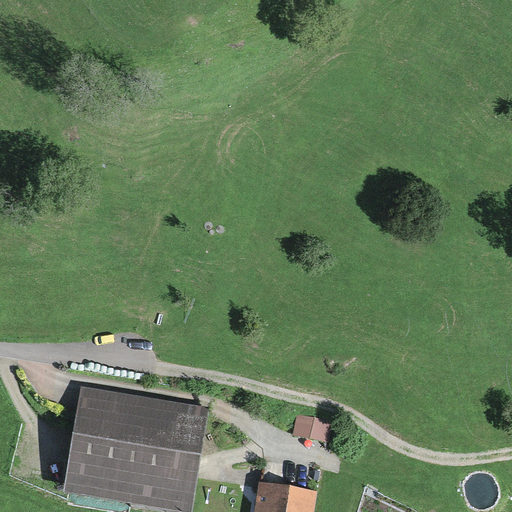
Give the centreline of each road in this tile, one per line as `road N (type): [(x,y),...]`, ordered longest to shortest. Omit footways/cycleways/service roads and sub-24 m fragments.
road 1 (track): [(406,0),(356,39),(288,148),(209,326),(144,368),(315,402),(417,455),(454,460),(511,452)]
road 2 (residential): [(144,368),(0,350)]
